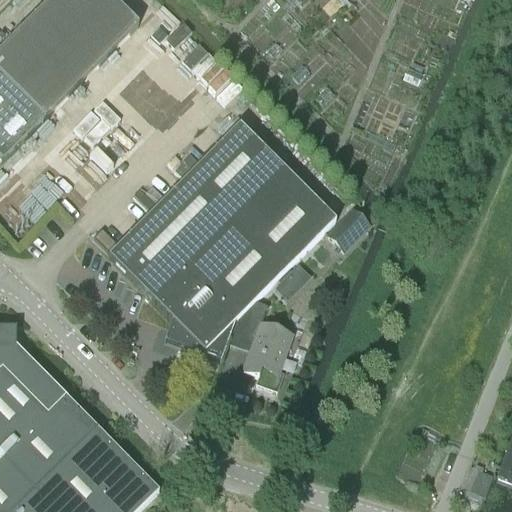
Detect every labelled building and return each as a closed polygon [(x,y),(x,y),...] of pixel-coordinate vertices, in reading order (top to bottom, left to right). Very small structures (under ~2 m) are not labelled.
[(137,30),(106,0),(53,0),(0,54),(0,80),(44,124),(137,30)] [(0,164),(2,166),(44,124),(0,80),(0,164)] [(238,130),(107,261),(170,324),(162,346),(178,352),(219,367),(229,341),(233,327),(254,306),(334,226),(301,193),(238,130)] [(325,242),(342,259),(369,232),(352,215),(325,242)] [(233,327),(229,341),(252,350),(242,374),(259,380),(255,390),(276,397),(282,379),(278,377),(291,341),(261,329),(267,311),(254,306),(233,327)] [(0,332),(0,511),(141,511),(158,496),(15,352),(15,333),(0,332)] [(511,443),(496,486),(511,492),(511,443)]
